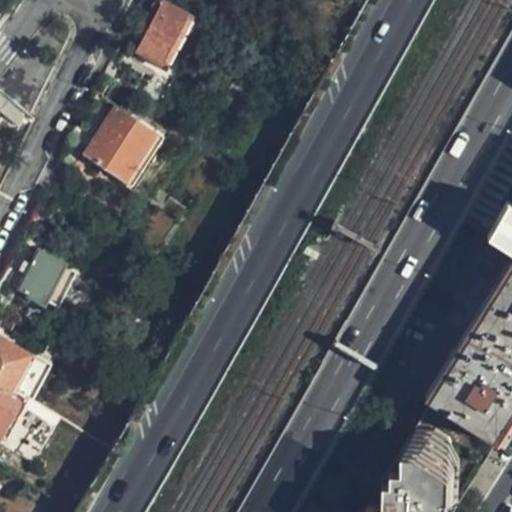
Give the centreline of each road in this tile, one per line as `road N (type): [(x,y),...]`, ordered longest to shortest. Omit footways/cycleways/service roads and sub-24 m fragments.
road 1 (trunk): [(405,0),(118,511)]
road 2 (trunk): [(258,511),(511,76)]
road 3 (residential): [(0,211),(103,0)]
